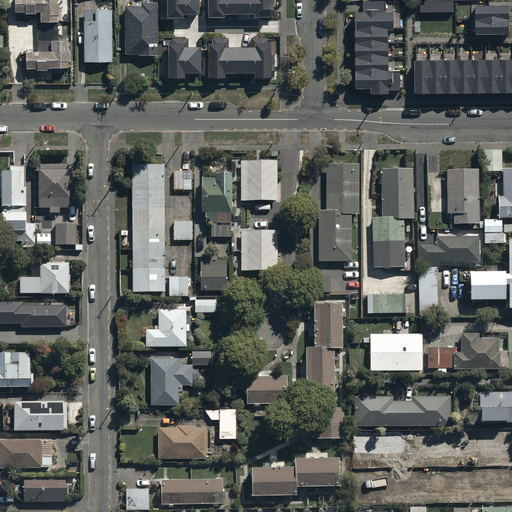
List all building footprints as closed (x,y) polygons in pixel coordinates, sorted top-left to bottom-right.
[(14,0),(15,10),(25,10),(25,12),(36,12),(36,10),(41,10),(41,19),(37,19),(37,50),(26,50),(26,67),(36,67),(36,69),(47,69),(47,65),(64,65),(64,38),(58,38),(58,13),(59,13),(59,3),(57,3),(56,0),(14,0)] [(167,0),(168,17),(183,17),(183,14),(199,14),(199,0),(167,0)] [(208,0),(209,17),(225,17),(225,14),(254,13),(254,16),(273,16),(272,0),(208,0)] [(141,4),(124,4),(124,53),(157,53),(157,49),(157,40),(157,1),(141,1),(141,4)] [(421,1),(420,11),(454,12),(454,1),(421,1)] [(389,90),(400,90),(400,70),(388,70),(388,29),(394,29),(394,11),(385,11),(384,2),(364,2),(364,13),(356,13),(357,88),(371,88),(371,94),(389,94),(389,90)] [(509,6),(476,7),(476,34),(509,34),(509,6)] [(113,60),(113,7),(83,7),(83,60),(113,60)] [(213,44),(210,44),(210,77),(224,77),(224,73),(256,73),(256,78),(271,78),(271,44),(267,44),(267,37),(251,38),(251,48),(228,48),(228,39),(213,39),(213,44)] [(169,45),(169,78),(184,78),(184,73),(201,73),(201,48),(187,48),(187,40),(172,40),(172,45),(169,45)] [(511,59),(415,60),(416,93),(511,92),(511,59)] [(511,218),(511,167),(502,168),(502,151),(482,151),(483,172),(502,172),(502,196),(498,196),(499,219),(484,219),(485,232),(502,232),(502,219),(511,218)] [(276,161),(241,161),(240,201),(276,201),(276,161)] [(359,214),(359,163),(325,164),(325,209),(317,209),(318,260),(352,260),(351,214),(359,214)] [(67,208),(67,164),(38,164),(38,208),(48,208),(48,213),(58,213),(58,208),(67,208)] [(163,164),(131,165),(132,292),(165,292),(163,164)] [(9,171),(0,170),(0,205),(23,206),(23,166),(9,166),(9,171)] [(413,218),(413,168),(382,167),(381,217),(373,217),(372,267),(404,267),(405,218),(413,218)] [(454,223),(479,223),(478,169),(447,170),(448,215),(453,215),(454,223)] [(193,172),(173,172),(173,191),(193,191),(193,172)] [(231,237),(232,173),(217,173),(217,177),(202,176),(202,213),(207,213),(206,221),(212,221),(212,236),(231,237)] [(34,247),(34,223),(23,224),(23,212),(0,212),(0,230),(8,231),(8,241),(20,241),(20,247),(34,247)] [(192,221),(172,221),(172,242),(192,242),(192,221)] [(75,224),(55,223),(54,245),(75,245),(74,250),(82,250),(82,245),(75,245),(75,224)] [(276,230),(241,231),(242,270),(277,269),(276,230)] [(502,232),(485,232),(485,243),(502,243),(502,232)] [(49,234),(36,234),(36,246),(49,246),(49,234)] [(478,236),(436,236),(436,241),(433,244),(418,244),(418,265),(439,265),(439,261),(478,261),(478,236)] [(511,307),(511,239),(507,240),(507,274),(504,274),(504,271),(469,272),(469,299),(504,299),(504,284),(508,284),(508,308),(511,307)] [(226,260),(200,259),(200,290),(225,290),(226,260)] [(18,277),(19,293),(67,292),(67,290),(68,290),(68,267),(67,267),(67,262),(39,262),(39,277),(18,277)] [(437,267),(418,267),(419,316),(437,316),(437,267)] [(330,293),(330,274),(314,274),(314,293),(330,293)] [(188,276),(168,276),(169,297),(189,296),(188,276)] [(248,280),(235,280),(235,291),(248,291),(248,280)] [(9,287),(0,286),(0,297),(9,297),(9,287)] [(404,294),(368,294),(367,313),(404,313),(404,294)] [(216,298),(194,299),(195,313),(216,313),(216,298)] [(23,301),(0,301),(0,322),(21,323),(21,326),(66,326),(66,305),(23,306),(23,301)] [(341,303),(314,303),(314,345),(306,345),(306,391),(334,391),(334,348),(341,348),(341,303)] [(186,347),(186,308),(158,308),(158,326),(154,326),(154,330),(145,330),(145,347),(186,347)] [(511,369),(511,333),(507,333),(507,349),(498,349),(498,338),(478,338),(478,332),(461,332),(461,353),(453,353),(453,369),(508,369),(508,370),(511,369)] [(421,334),(369,334),(369,338),(364,338),(364,343),(369,343),(370,371),(421,371),(421,334)] [(438,348),(427,348),(427,368),(438,368),(438,348)] [(29,352),(0,351),(0,386),(28,387),(28,384),(33,384),(33,373),(29,373),(29,352)] [(211,351),(192,351),(191,365),(183,365),(183,362),(179,362),(179,357),(150,357),(150,405),(179,405),(179,391),(182,391),(182,385),(192,385),(192,365),(211,365),(211,351)] [(258,376),(246,377),(246,404),(287,404),(287,376),(275,376),(275,371),(258,371),(258,376)] [(511,391),(479,392),(480,420),(506,420),(506,422),(511,422),(511,391)] [(354,425),(356,425),(451,425),(451,395),(412,396),(412,401),(393,401),(393,395),(354,396),(354,425)] [(61,401),(12,401),(12,429),(50,428),(50,430),(61,430),(61,401)] [(211,420),(219,420),(219,439),(235,439),(235,408),(204,409),(204,411),(211,420)] [(343,438),(344,409),(314,408),(314,438),(343,438)] [(159,427),(159,459),(206,459),(206,427),(195,427),(195,425),(178,425),(178,427),(159,427)] [(511,429),(452,430),(452,450),(466,450),(466,454),(511,453),(511,429)] [(51,440),(0,439),(0,466),(50,468),(51,440)] [(251,467),(251,495),(296,494),(296,486),(339,485),(339,457),(331,457),(331,453),(305,453),(306,458),(293,458),(293,466),(284,466),(284,462),(263,463),(263,467),(251,467)] [(511,466),(467,466),(467,468),(455,468),(455,487),(467,487),(467,492),(494,492),(494,501),(507,501),(507,492),(511,492),(511,466)] [(222,479),(161,479),(162,507),(222,507),(222,479)] [(64,480),(23,480),(23,502),(64,502),(64,480)] [(399,481),(373,481),(373,494),(365,494),(365,501),(399,501),(399,481)] [(481,511),(511,511),(511,502),(505,502),(505,506),(481,506),(481,511)]
